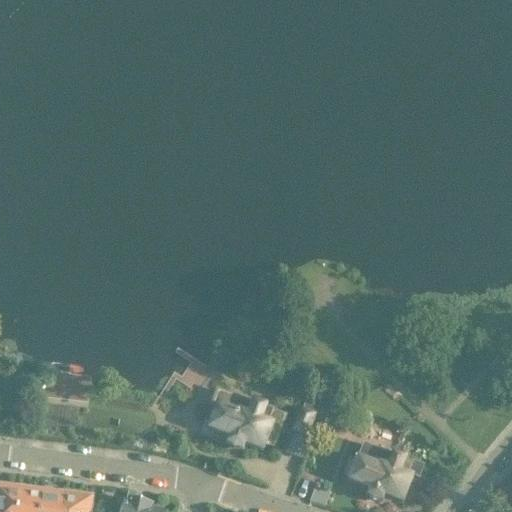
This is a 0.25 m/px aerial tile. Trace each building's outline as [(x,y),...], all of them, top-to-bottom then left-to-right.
[(319,408),(301,401),(297,411),(301,412),(294,432),(311,439),(319,419),(315,417),(319,408)] [(209,410),(204,424),(211,427),(209,431),(230,439),(229,441),(227,446),(233,451),(241,451),(243,446),(244,445),(262,452),(271,427),(268,426),(273,412),(253,405),(251,409),(243,406),(239,416),(218,409),(216,413),(209,410)] [(320,428),(313,447),(323,450),(329,431),(320,428)] [(406,462),(363,445),(356,465),(349,462),(344,476),(351,478),(349,483),(370,491),(367,498),(373,503),(381,503),(383,498),(383,497),(401,504),(411,477),(418,480),(423,468),(416,465),(417,463),(408,459),(406,462)] [(15,490),(10,490),(7,492),(4,492),(4,493),(0,492),(0,511),(17,511),(20,494),(18,494),(15,490)] [(315,490),(310,503),(324,509),(329,495),(315,490)] [(129,493),(126,503),(135,505),(138,494),(129,493)] [(38,511),(41,497),(20,494),(17,511),(38,511)] [(59,511),(61,499),(41,497),(38,511),(59,511)] [(74,498),(69,497),(66,500),(61,499),(59,511),(88,511),(89,504),(79,502),(79,501),(77,501),(74,498)]
